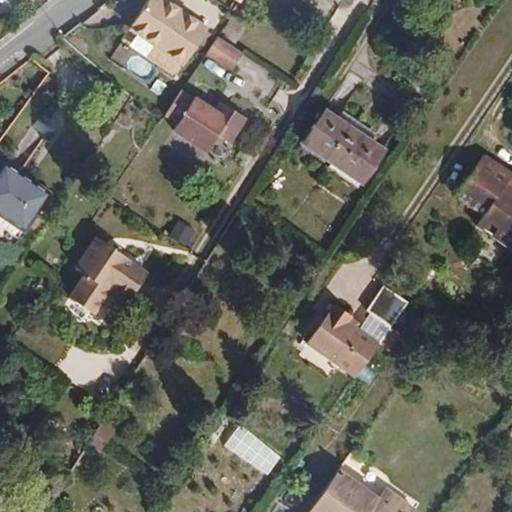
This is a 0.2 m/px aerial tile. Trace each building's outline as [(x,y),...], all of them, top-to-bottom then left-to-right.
[(179,72),(205,37),(154,0),(150,0),(126,33),(131,37),(178,71),(179,72)] [(269,59),(244,42),(234,56),(257,75),(269,59)] [(397,137),(414,115),(385,95),(369,117),(396,136),(397,137)] [(189,148),(212,114),(195,103),(172,137),(189,148)] [(228,112),(221,108),(218,112),(225,117),(228,112)] [(230,151),(247,124),(228,112),(225,117),(218,112),(215,116),(212,114),(189,148),(206,159),(217,143),(230,151)] [(370,151),(337,127),(323,117),(300,149),(360,192),(383,160),(370,151)] [(376,143),(343,119),(337,127),(370,151),(376,143)] [(395,162),(409,145),(397,137),(396,136),(384,154),(395,162)] [(0,212),(22,229),(52,189),(6,155),(0,162),(0,212)] [(511,245),(511,182),(510,181),(511,177),(511,171),(486,155),(458,195),(483,213),(477,223),(511,245)] [(185,242),(194,228),(178,217),(169,232),(185,242)] [(144,265),(126,253),(127,250),(93,228),(71,260),(81,267),(65,289),(90,306),(106,282),(109,277),(128,289),(144,265)] [(128,289),(109,277),(106,282),(124,294),(128,289)] [(408,303),(381,286),(367,307),(394,325),(408,303)] [(377,341),(351,321),(357,314),(335,298),(306,336),(352,372),(377,341)] [(105,433),(118,413),(108,406),(94,425),(105,433)] [(367,511),(381,494),(341,462),(310,502),(322,511),(367,511)] [(414,511),(418,508),(389,485),(381,494),(367,511),(414,511)]
